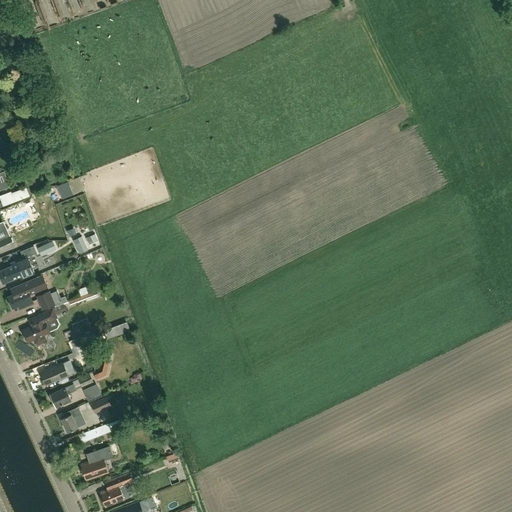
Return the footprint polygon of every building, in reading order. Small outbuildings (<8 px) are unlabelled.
[(32,69),(27,56),(18,59),(23,72),(32,69)] [(79,177),(78,177),(57,186),(62,199),(85,190),(79,177)] [(11,191),(0,195),(0,207),(30,196),(26,187),(11,192),(11,191)] [(0,251),(14,245),(3,221),(0,222),(0,251)] [(95,234),(86,237),(89,244),(98,241),(95,234)] [(79,254),(88,250),(81,235),(73,239),(79,254)] [(46,243),(37,247),(41,256),(47,254),(57,249),(54,244),(53,240),(52,240),(46,243)] [(11,263),(12,265),(0,270),(0,276),(3,283),(19,276),(20,280),(34,274),(27,257),(37,253),(34,246),(21,251),(23,258),(11,263)] [(34,302),(30,293),(46,286),(45,282),(42,275),(11,288),(13,294),(8,297),(13,307),(18,305),(19,308),(34,302)] [(96,291),(78,297),(69,300),(70,302),(72,305),(76,303),(79,304),(81,303),(82,301),(86,299),(87,301),(98,297),(96,291)] [(40,297),(45,309),(56,304),(50,293),(40,297)] [(28,341),(34,339),(35,342),(39,343),(43,341),(45,338),(43,334),(50,331),(46,322),(57,317),(55,314),(66,310),(67,307),(66,305),(63,304),(53,308),(52,308),(29,319),(32,325),(23,330),(25,335),(24,337),(26,341),(28,341)] [(115,326),(103,330),(106,338),(130,330),(127,321),(115,326)] [(102,371),(94,375),(97,380),(107,376),(113,355),(107,353),(102,371)] [(45,384),(68,374),(63,363),(40,372),(45,384)] [(78,379),(82,387),(94,381),(90,374),(78,379)] [(76,389),(73,383),(50,394),(56,406),(71,399),(68,393),(76,390),(76,389)] [(96,401),(100,411),(111,406),(107,396),(96,401)] [(81,414),(78,406),(69,410),(63,413),(65,416),(61,418),(67,432),(77,427),(73,418),(81,414)] [(120,419),(108,423),(107,423),(102,425),(81,434),(84,441),(111,430),(110,428),(122,424),(120,419)] [(96,458),(81,464),(86,480),(108,472),(103,460),(112,456),(109,446),(94,451),(96,458)] [(105,506),(123,499),(118,486),(131,480),(129,473),(105,482),(108,489),(100,492),(105,506)] [(142,511),(139,502),(123,507),(124,511),(142,511)]
